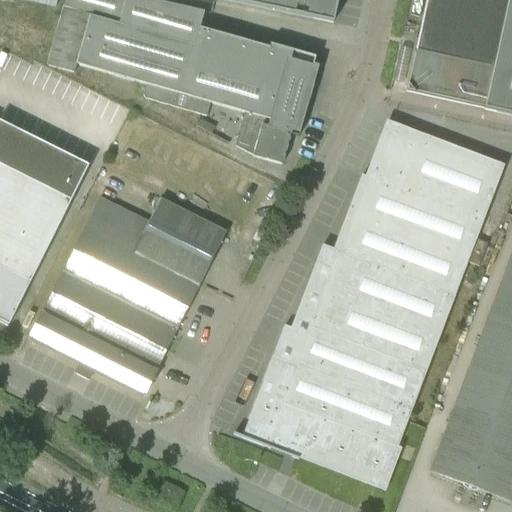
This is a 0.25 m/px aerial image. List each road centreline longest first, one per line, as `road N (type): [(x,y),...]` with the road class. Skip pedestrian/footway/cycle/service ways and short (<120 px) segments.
road 1 (unclassified): [(175,454),(353,115),(378,0)]
road 2 (unknown): [(386,511),(511,174)]
road 3 (tertiary): [(175,454),(0,365)]
